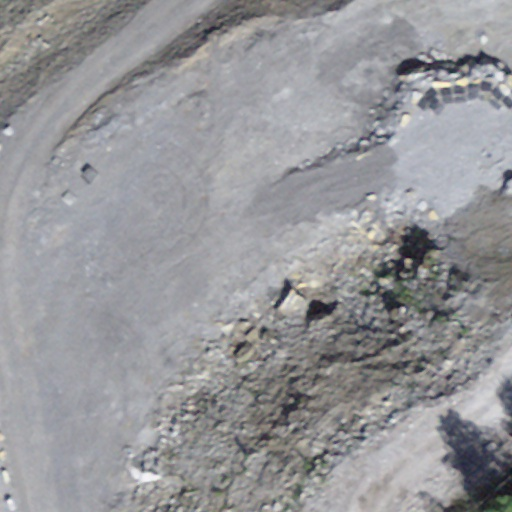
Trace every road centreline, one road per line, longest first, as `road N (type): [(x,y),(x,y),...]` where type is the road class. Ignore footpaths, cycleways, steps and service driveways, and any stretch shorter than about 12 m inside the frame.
road 1 (track): [(190,0),(111,48),(30,144),(4,286),(34,511)]
road 2 (track): [(511,383),(367,511)]
